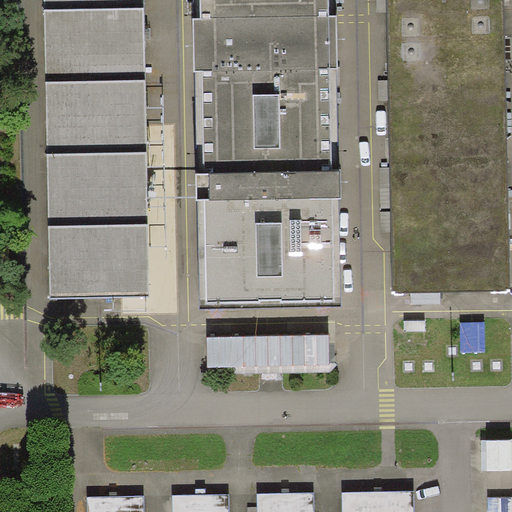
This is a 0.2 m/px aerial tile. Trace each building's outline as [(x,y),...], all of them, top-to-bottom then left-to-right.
[(139,0),(37,0),(44,300),(146,298),(139,0)] [(322,0),(188,0),(193,300),(327,297),(322,0)] [(496,0),(383,0),(388,296),(502,294),(496,0)] [(310,511),(310,488),(253,488),(253,511),(310,511)] [(339,511),(411,511),(411,488),(339,488),(339,511)] [(224,511),(224,492),(171,492),(171,511),(224,511)] [(132,511),(133,493),(83,493),(82,511),(132,511)]
